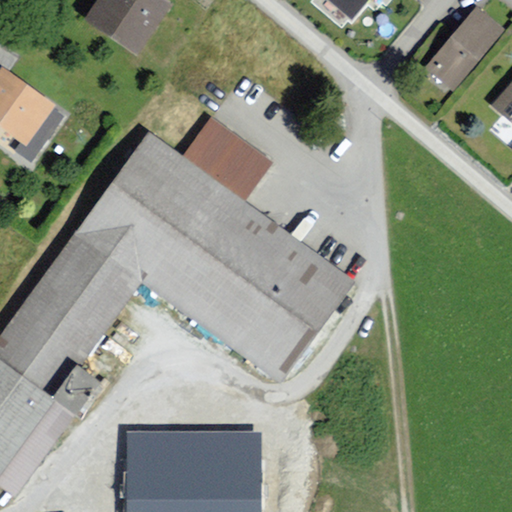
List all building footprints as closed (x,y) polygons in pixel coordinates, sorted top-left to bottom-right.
[(100,0),(86,21),(138,55),(171,5),(163,0),(100,0)] [(330,0),(352,18),(367,0),(330,0)] [(425,68),(452,92),(506,32),(478,8),(425,68)] [(9,75),(20,59),(0,44),(0,69),(1,69),(9,75)] [(0,126),(26,146),(54,109),(9,75),(1,69),(0,69),(0,126)] [(511,84),(491,111),(511,127),(511,84)] [(240,207),(271,165),(209,120),(179,162),(240,207)] [(140,287),(280,390),(353,291),(240,207),(179,162),(147,140),(74,240),(140,287)] [(0,341),(0,360),(56,401),(81,368),(140,287),(74,240),(0,341)] [(0,476),(56,401),(0,360),(0,476)] [(76,417),(102,383),(81,368),(56,401),(76,417)] [(0,476),(0,483),(17,496),(76,417),(56,401),(0,476)] [(262,511),(262,428),(125,429),(125,511),(262,511)]
